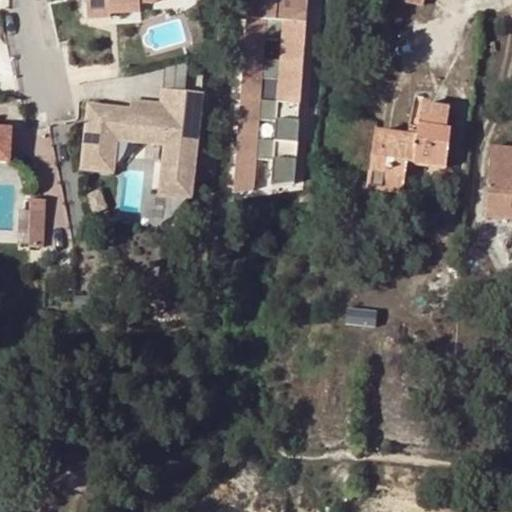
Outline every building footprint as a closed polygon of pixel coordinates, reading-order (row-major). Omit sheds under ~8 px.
[(180,0),(85,0),(87,20),(112,18),(114,11),(146,4),(149,16),(180,0)] [(271,184),(301,186),(312,0),(247,0),(236,190),(255,191),(257,156),(273,157),(271,184)] [(424,0),(400,0),(399,5),(424,8),(424,0)] [(169,88),(187,88),(187,69),(169,69),(169,88)] [(81,170),(119,174),(123,142),(168,148),(162,196),(196,200),(208,96),(164,91),(162,105),(135,102),(134,109),(89,104),(81,170)] [(448,128),(451,113),(423,109),(421,119),(412,118),(410,124),(448,128)] [(0,165),(17,167),(20,125),(0,124),(0,165)] [(376,128),(368,186),(402,190),(405,167),(406,162),(416,163),(447,167),(453,129),(448,128),(410,124),(409,133),(376,128)] [(511,146),(492,145),(487,217),(511,219),(511,146)] [(34,199),(32,244),(48,244),(49,200),(34,199)]
